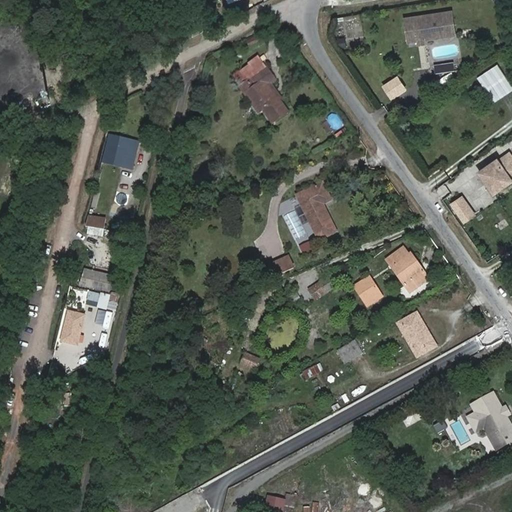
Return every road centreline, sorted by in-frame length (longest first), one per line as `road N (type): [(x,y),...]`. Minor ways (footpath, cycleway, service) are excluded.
road 1 (unknown): [(0,492),(96,97)]
road 2 (unclassified): [(511,319),(317,44),(316,0)]
